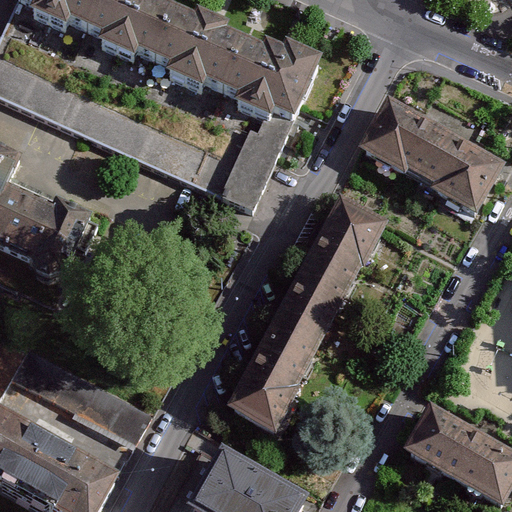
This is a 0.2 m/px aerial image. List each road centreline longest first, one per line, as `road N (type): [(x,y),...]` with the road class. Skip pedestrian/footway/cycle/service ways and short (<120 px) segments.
road 1 (residential): [(413,27),(133,511)]
road 2 (residential): [(511,216),(339,511)]
road 3 (unknown): [(275,222),(198,217),(138,200),(0,115)]
